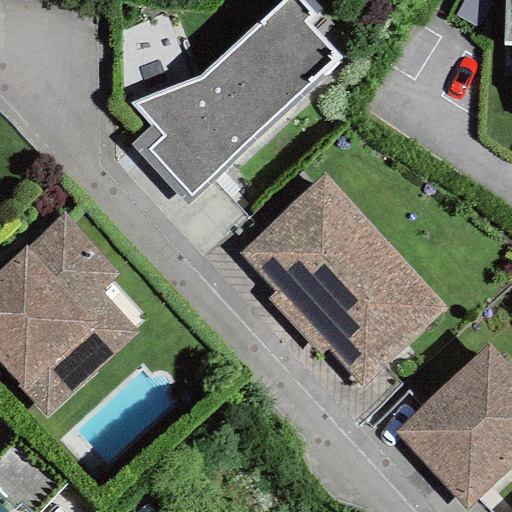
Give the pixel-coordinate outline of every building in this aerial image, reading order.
[(281,0),(197,77),(130,102),(150,126),(129,144),(185,205),(341,57),(304,21),(313,15),(300,0),(281,0)] [(511,0),(501,0),(500,42),(511,42),(511,0)] [(267,300),(289,325),(384,241),(325,174),(237,253),(274,294),(267,300)] [(119,274),(63,214),(26,248),(24,246),(0,268),(0,364),(18,385),(15,388),(44,419),(137,333),(99,292),(119,274)] [(447,310),(384,241),(289,325),(317,356),(327,348),(361,386),(447,310)] [(511,373),(486,346),(393,433),(465,510),(511,466),(511,373)] [(0,511),(26,511),(19,505),(14,511),(13,511),(0,497),(0,511)]
